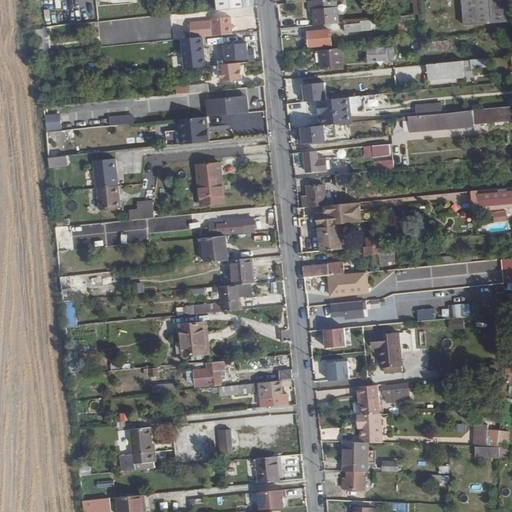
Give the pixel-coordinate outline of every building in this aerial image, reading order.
[(216,0),(218,11),(245,9),(243,0),(216,0)] [(339,24),(337,7),(335,7),(334,0),(327,0),(307,2),(309,12),(314,12),(315,27),(339,24)] [(405,0),(405,4),(412,4),(412,15),(419,14),(418,0),(405,0)] [(511,0),(462,0),(465,25),(511,21),(511,0)] [(232,35),(231,17),(212,19),(213,37),(232,35)] [(362,32),(361,24),(341,26),(341,34),(362,32)] [(211,36),(211,27),(195,28),(195,37),(211,36)] [(37,51),(47,50),(46,28),(36,29),(37,51)] [(332,45),(330,31),(308,33),(310,47),(332,45)] [(206,67),(203,38),(183,40),(186,69),(206,67)] [(458,39),(429,42),(430,50),(459,48),(458,39)] [(256,59),(255,50),(249,51),(248,43),(231,45),(232,52),(227,53),(228,62),(256,59)] [(381,48),(377,61),(395,60),(394,47),(381,48)] [(377,61),(381,48),(367,48),(368,61),(377,61)] [(345,68),(343,49),(319,51),(320,70),(345,68)] [(472,65),(471,60),(427,64),(429,80),(473,75),(472,65)] [(243,79),(242,64),(220,66),(221,81),(243,79)] [(209,92),(209,84),(189,86),(190,94),(209,92)] [(164,116),(163,99),(148,101),(148,108),(135,109),(135,118),(164,116)] [(349,123),(347,99),(322,101),(325,126),(335,125),(349,123)] [(246,112),(245,102),(228,104),(229,114),(246,112)] [(416,105),(417,115),(444,113),(443,102),(416,105)] [(511,120),(511,105),(473,110),(475,124),(511,120)] [(457,112),(458,126),(475,124),(473,110),(457,111),(457,112)] [(410,117),(410,120),(411,131),(458,128),(458,126),(457,112),(410,117)] [(45,131),(61,129),(58,113),(43,116),(45,131)] [(130,125),(129,116),(115,118),(116,126),(130,125)] [(208,142),(205,117),(181,120),(184,144),(208,142)] [(337,138),(335,125),(325,126),(297,128),(299,140),(303,140),(304,144),(326,141),(326,139),(337,138)] [(373,146),(373,156),(392,154),(391,144),(383,144),(373,146)] [(328,170),(327,160),(319,161),(318,152),(304,153),(306,173),(328,170)] [(58,172),(57,157),(49,157),(51,173),(58,172)] [(117,172),(116,159),(94,161),(97,188),(98,188),(119,186),(119,184),(115,184),(114,172),(117,172)] [(373,172),(392,171),(392,160),(372,160),(373,172)] [(225,204),(221,163),(197,166),(201,206),(225,204)] [(336,174),(337,188),(346,187),(347,193),(358,192),(357,172),(336,174)] [(327,199),(326,184),(324,184),(323,186),(318,206),(334,204),(333,198),(327,199)] [(122,208),(119,186),(98,188),(101,211),(121,209),(121,208),(122,208)] [(511,206),(511,186),(471,190),(473,210),(511,206)] [(341,224),(359,222),(366,221),(364,201),(334,204),(318,206),(318,214),(316,214),(316,216),(316,218),(316,226),(319,226),(341,224)] [(156,217),(154,204),(155,202),(144,203),(146,218),(156,217)] [(146,218),(144,203),(139,204),(140,211),(132,212),(133,220),(146,218)] [(495,222),(508,221),(507,210),(494,211),(495,222)] [(245,232),(244,220),(235,220),(234,217),(226,218),(226,222),(218,222),(218,221),(209,222),(209,226),(201,227),(201,221),(190,222),(191,237),(245,232)] [(319,226),(321,251),(344,249),(341,224),(319,226)] [(67,245),(66,232),(57,233),(58,246),(67,245)] [(366,237),(367,246),(387,244),(386,235),(366,237)] [(227,252),(226,236),(203,238),(206,263),(232,260),(234,260),(233,252),(227,252)] [(387,244),(367,246),(364,246),(365,255),(380,253),(381,265),(396,264),(395,243),(387,244)] [(472,259),(471,256),(471,254),(440,257),(440,264),(472,261),(472,259)] [(255,283),(252,258),(234,260),(232,260),(234,285),(250,284),(255,283)] [(511,259),(501,260),(501,283),(511,282),(511,259)] [(328,263),(316,265),(316,276),(346,274),(344,262),(328,263)] [(316,276),(316,265),(304,267),(305,278),(316,276)] [(343,299),(341,275),(317,278),(318,285),(316,286),(317,302),(343,299)] [(71,301),(69,276),(61,277),(63,302),(71,301)] [(352,277),(353,287),(355,319),(375,317),(374,301),(364,302),(362,283),(358,283),(358,277),(352,277)] [(242,309),(240,296),(251,295),(250,284),(234,285),(221,287),(224,311),(242,309)] [(355,319),(353,287),(349,287),(349,292),(343,292),(343,299),(344,304),(341,305),(342,320),(355,319)] [(204,288),(191,290),(192,296),(205,294),(204,288)] [(77,324),(77,304),(69,304),(69,324),(77,324)] [(477,317),(477,304),(448,305),(448,318),(477,317)] [(415,311),(417,322),(434,319),(433,308),(415,311)] [(449,320),(449,330),(465,329),(464,319),(449,320)] [(209,354),(206,334),(208,333),(207,322),(180,325),(182,335),(175,336),(177,357),(209,354)] [(322,349),(345,347),(343,328),(320,330),(322,349)] [(382,367),(385,367),(385,372),(403,371),(400,332),(374,335),(375,348),(380,348),(382,367)] [(493,359),(490,368),(498,371),(501,362),(493,359)] [(325,383),(348,382),(347,360),(316,362),(316,373),(325,373),(325,383)] [(227,376),(225,361),(195,364),(197,387),(222,385),(221,377),(227,376)] [(159,378),(159,369),(149,369),(150,378),(159,378)] [(294,379),(293,370),(279,371),(280,381),(294,379)] [(400,383),(402,400),(411,400),(410,382),(400,383)] [(255,393),(254,383),(220,387),(221,396),(255,393)] [(402,400),(400,383),(383,385),(384,396),(386,395),(387,402),(402,401),(402,400)] [(178,391),(177,384),(154,386),(154,394),(178,391)] [(381,403),(379,385),(358,386),(359,395),(361,395),(362,402),(363,414),(382,413),(381,403)] [(491,386),(490,398),(503,398),(504,388),(491,386)] [(290,405),(289,394),(283,394),(283,388),(260,390),(262,408),(290,405)] [(122,420),(131,419),(129,411),(121,412),(122,420)] [(363,414),(358,414),(359,424),(360,424),(361,429),(361,442),(370,442),(384,442),(382,413),(363,414)] [(500,430),(489,429),(489,424),(475,424),(474,445),(498,446),(500,430)] [(155,462),(151,428),(132,430),(135,464),(155,462)] [(234,454),(232,429),(220,430),(222,454),(234,454)] [(500,430),(499,446),(501,446),(508,446),(510,431),(500,430)] [(216,455),(215,441),(207,442),(208,456),(216,455)] [(370,442),(361,442),(345,441),(343,470),(347,470),(365,471),(369,471),(370,442)] [(500,458),(501,447),(476,446),(476,457),(500,458)] [(280,482),(277,457),(255,459),(258,484),(280,482)] [(284,472),(300,471),(299,461),(284,461),(284,472)] [(399,462),(383,461),(383,470),(399,471),(399,462)] [(365,477),(365,471),(347,470),(347,478),(343,478),(343,488),(367,489),(367,478),(365,477)] [(444,483),(444,475),(431,474),(431,482),(444,483)] [(282,508),(282,498),(280,498),(279,490),(254,493),(255,511),(282,508)] [(120,511),(151,511),(148,493),(119,497),(120,511)] [(85,500),(86,511),(103,511),(114,510),(112,496),(85,500)] [(408,511),(409,503),(389,502),(388,511),(408,511)]
